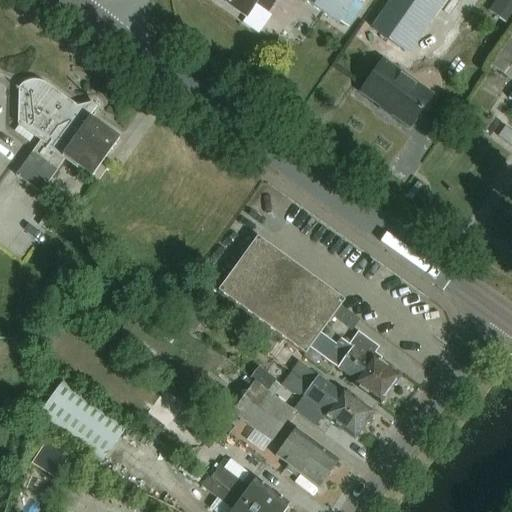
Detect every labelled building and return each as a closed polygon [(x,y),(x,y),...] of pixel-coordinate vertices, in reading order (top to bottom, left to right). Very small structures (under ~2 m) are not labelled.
[(276,0),(221,0),(247,18),(256,4),(268,13),(276,0)] [(303,0),(338,24),(354,0),(303,0)] [(405,52),(441,0),(390,0),(371,28),(405,52)] [(511,13),(511,0),(496,0),(495,2),(511,13)] [(511,92),(508,97),(510,99),(511,99),(511,58),(502,51),(490,67),(511,82),(511,92)] [(361,93),(409,127),(431,95),(383,62),(361,93)] [(119,139),(88,117),(46,86),(39,83),(32,83),(25,85),(20,90),(18,89),(17,90),(18,91),(17,125),(40,142),(16,176),(41,194),(65,159),(91,178),(119,139)] [(320,334),(340,307),(344,301),(257,238),(218,291),(305,354),(309,348),(320,334)] [(341,340),(333,350),(390,391),(401,377),(373,357),(379,348),(358,333),(349,345),(341,340)] [(320,334),(309,348),(337,369),(338,368),(354,380),(351,384),(380,405),(390,391),(333,350),(336,346),(320,334)] [(374,414),(346,393),(342,390),(339,393),(299,362),(291,372),(319,393),(365,426),(374,414)] [(319,393),(291,372),(281,385),(294,395),(306,396),(326,411),(322,416),(351,438),(355,440),(365,426),(319,393)] [(38,414),(100,460),(124,427),(63,382),(38,414)] [(272,443),(294,413),(254,384),(232,414),(272,443)] [(200,419),(190,434),(209,448),(220,434),(200,419)] [(296,477),(299,473),(319,488),(339,460),(296,428),(276,456),(288,465),(285,469),(296,477)] [(178,470),(197,483),(202,475),(183,462),(178,470)] [(240,501),(254,511),(284,511),(290,506),(255,480),(248,489),(220,468),(211,480),(240,501)] [(254,511),(240,501),(211,480),(208,477),(202,485),(233,509),(230,511),(254,511)]
